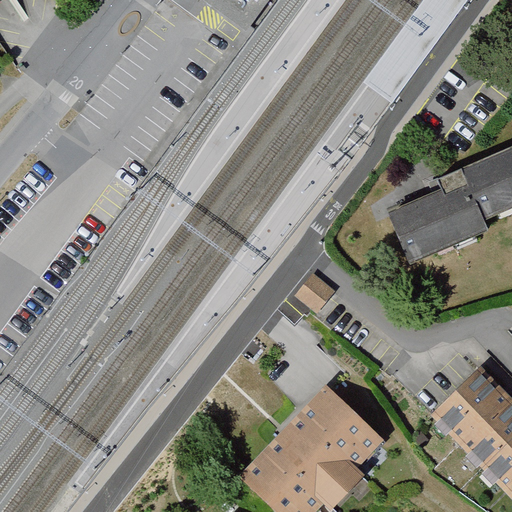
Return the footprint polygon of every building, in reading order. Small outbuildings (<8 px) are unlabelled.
[(213,0),(241,20),(256,0),(213,0)] [(424,0),(365,81),(394,102),(467,0),(424,0)] [(389,223),(409,269),(486,235),(481,225),(511,211),(511,150),(435,185),(442,199),(389,223)] [(314,271),(297,293),(319,310),(336,287),(314,271)] [(484,465),(511,436),(511,399),(479,368),(433,414),(484,465)] [(323,386),(237,478),(273,511),(336,511),(328,504),(357,472),(350,466),(360,455),(373,467),(390,449),(323,386)] [(511,436),(484,465),(511,493),(511,436)]
